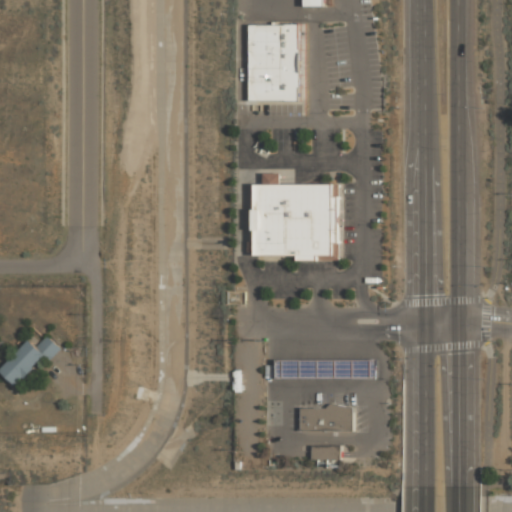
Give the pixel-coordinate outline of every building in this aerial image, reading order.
[(302,24),(252,24),(252,100),(302,100),(302,24)] [(341,185),(257,185),(257,256),(341,257),(341,185)] [(38,346),(31,340),(2,370),(19,386),(47,356),(51,360),(62,349),(48,336),(38,346)] [(378,360),(378,379),(279,379),(279,360),(378,360)] [(355,408),(354,431),(302,431),(302,408),(328,408),(333,403),(355,408)] [(343,446),(314,446),(314,460),(343,460),(343,446)]
